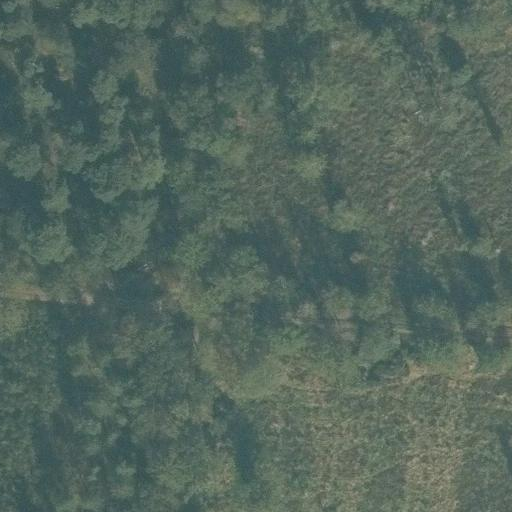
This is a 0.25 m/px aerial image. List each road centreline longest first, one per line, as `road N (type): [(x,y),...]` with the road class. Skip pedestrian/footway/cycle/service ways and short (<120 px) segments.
road 1 (track): [(156,511),(204,0)]
road 2 (track): [(0,297),(511,345)]
